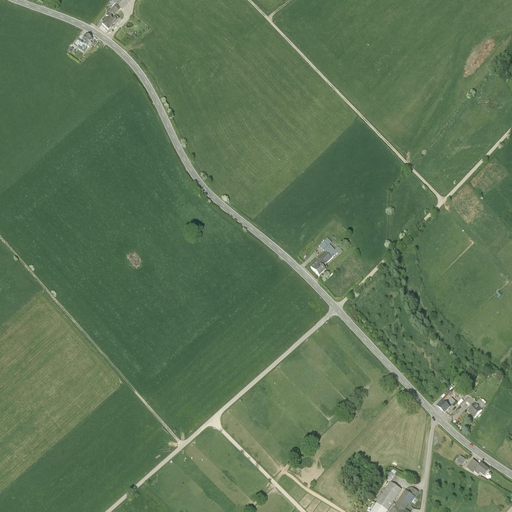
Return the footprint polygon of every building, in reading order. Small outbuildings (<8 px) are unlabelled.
[(119,0),(116,4),(113,8),(117,13),(121,9),(122,10),(131,0),(119,0)] [(101,21),(104,23),(108,19),(114,24),(118,20),(114,17),(117,13),(113,8),(110,11),(101,21)] [(101,25),(108,31),(110,29),(111,30),(113,28),(112,27),(114,24),(108,19),(104,23),(101,25)] [(81,43),(79,46),(82,48),(83,47),(86,49),(87,47),(89,48),(91,45),(89,44),(91,41),(86,37),(85,37),(81,43)] [(318,247),(323,252),(329,246),(331,244),(327,240),(318,247)] [(329,246),(323,252),(325,255),(330,260),(337,254),(339,256),(342,253),(338,249),(334,252),(329,246)] [(330,260),(325,255),(310,269),(319,278),(325,272),(321,269),(330,260)] [(456,386),(450,392),(453,395),(456,391),(463,397),(467,393),(463,389),(461,391),(456,386)] [(442,400),(446,403),(453,396),(453,395),(450,392),(442,400)] [(474,404),(475,405),(477,403),(474,400),(475,400),(473,398),(473,399),(471,398),(467,402),(472,407),(474,404)] [(445,414),(451,408),(446,403),(442,400),(436,406),(445,414)] [(480,400),(477,403),(475,405),(481,410),(485,405),(480,400)] [(467,411),(475,418),(482,411),(481,410),(475,405),(474,404),(472,407),(467,411)] [(465,461),(460,457),(457,462),(462,465),(465,461)] [(474,472),(479,466),(473,461),(467,468),(473,473),(474,472)] [(480,474),(484,477),(489,471),(481,464),(479,466),(474,472),(479,475),(480,474)] [(393,503),(401,490),(390,483),(371,511),(386,511),(388,511),(393,503)] [(413,489),(410,493),(415,497),(418,492),(413,489)] [(405,490),(395,504),(405,510),(408,505),(410,506),(415,497),(410,493),(405,490)]
